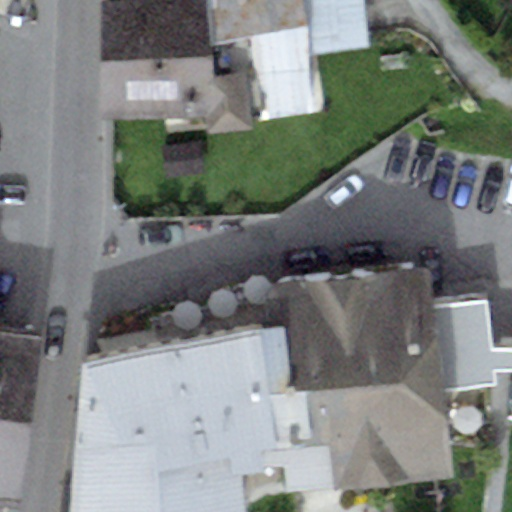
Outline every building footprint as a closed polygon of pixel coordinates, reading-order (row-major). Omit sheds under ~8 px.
[(107,0),(106,101),(213,96),(214,114),(241,110),(239,71),(211,73),(205,0),(107,0)] [(205,0),(211,73),(239,71),(241,110),(310,98),(304,38),(299,0),(205,0)] [(356,0),(299,0),(304,38),(360,32),(356,0)] [(202,165),(199,139),(165,142),(167,169),(202,165)] [(478,291),(417,298),(413,259),(286,274),(280,277),(277,280),(274,284),(273,289),(254,292),(253,287),(250,284),(247,281),(243,280),(227,282),(219,295),(152,314),(157,337),(89,352),(82,428),(159,416),(165,506),(172,506),(175,508),(243,498),(238,453),(262,451),(262,448),(291,448),(292,474),(434,457),(433,443),(445,442),(436,357),(485,352),(483,333),(478,291)] [(0,482),(7,484),(26,325),(0,321),(0,482)] [(511,329),(483,333),(485,352),(511,349),(511,329)] [(165,511),(165,506),(159,416),(82,428),(76,511),(165,511)]
